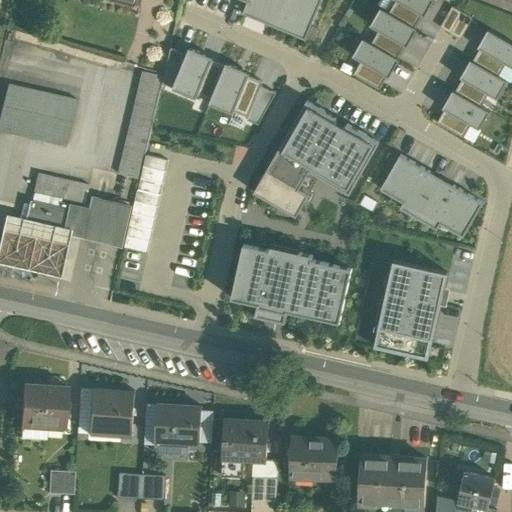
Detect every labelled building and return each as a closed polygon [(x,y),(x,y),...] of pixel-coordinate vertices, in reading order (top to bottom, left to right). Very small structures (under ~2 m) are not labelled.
[(323,0),(239,0),(248,3),(243,14),(306,41),(323,0)] [(396,0),(397,0),(389,14),(415,28),(422,15),(425,17),(434,0),(396,0)] [(454,5),(441,28),(452,34),(464,11),(454,5)] [(379,30),(372,44),(397,59),(405,46),(407,47),(417,29),(415,28),(389,14),(381,9),(371,26),(379,30)] [(464,11),(452,34),(461,39),(474,17),(464,11)] [(481,49),(473,63),(499,77),(506,64),(511,67),(511,44),(488,31),(478,48),(481,49)] [(362,62),(355,75),(380,89),(387,76),(389,78),(399,60),(397,59),(372,44),(363,39),(353,57),(362,62)] [(209,106),(225,68),(212,62),(213,58),(190,48),(187,57),(172,90),(209,106)] [(172,90),(187,57),(169,49),(163,77),(162,85),(172,90)] [(463,79),(456,93),(481,108),(489,95),(497,100),(507,82),(499,77),(473,63),(470,61),(461,78),(463,79)] [(225,68),(209,106),(247,122),(260,91),(263,85),(248,79),(250,74),(227,64),(225,68)] [(117,174),(138,179),(162,85),(163,77),(142,72),(117,174)] [(78,100),(7,84),(0,115),(0,130),(67,146),(78,100)] [(260,91),(247,122),(258,127),(275,97),(260,91)] [(446,111),(438,124),(464,138),(471,125),(480,131),(490,113),(481,108),(456,93),(453,92),(443,110),(446,111)] [(380,142),(306,100),(254,191),(298,216),(311,195),(293,184),(303,167),(350,194),(380,142)] [(485,203),(402,154),(381,190),(403,202),(400,208),(437,230),(441,223),(464,237),(485,203)] [(169,160),(146,155),(125,248),(148,253),(169,160)] [(40,174),(34,202),(60,208),(61,203),(70,205),(83,208),(87,184),(40,174)] [(358,205),(371,213),(377,203),(364,195),(358,205)] [(133,207),(91,198),(89,209),(90,210),(87,219),(88,219),(87,227),(86,227),(83,237),(124,246),(133,207)] [(34,202),(31,201),(26,223),(63,232),(70,205),(61,203),(60,208),(34,202)] [(83,208),(70,205),(63,232),(73,234),(83,237),(86,227),(87,227),(88,219),(87,219),(90,210),(89,209),(83,208)] [(4,243),(0,258),(0,265),(62,280),(67,259),(73,234),(63,232),(26,223),(9,219),(4,243)] [(273,252),(244,245),(232,299),(258,305),(256,313),(255,317),(285,324),(288,311),(340,323),(352,269),(313,261),(314,256),(299,252),(297,261),(273,255),(273,252)] [(450,272),(395,258),(373,349),(428,363),(450,272)] [(65,386),(21,383),(19,423),(45,425),(63,426),(65,386)] [(133,390),(89,387),(86,434),(87,434),(88,429),(119,431),(118,436),(131,437),(133,390)] [(200,406),(156,403),(154,439),(198,442),(200,406)] [(267,422),(224,419),(222,458),(243,459),(252,460),(265,461),(265,460),(267,422)] [(45,425),(19,423),(18,438),(28,438),(45,439),(45,425)] [(338,439),(291,436),(288,477),(335,480),(338,439)] [(426,457),(360,455),(358,503),(424,506),(426,457)] [(243,459),(222,458),(221,476),(242,477),(243,459)] [(265,461),(252,460),(251,477),(276,479),(277,460),(265,460),(265,461)] [(73,471),(48,470),(47,492),(72,494),(73,471)] [(141,475),(117,473),(116,496),(140,497),(141,475)] [(495,479),(464,474),(459,502),(458,504),(489,510),(489,509),(495,479)] [(165,476),(141,475),(140,497),(163,499),(165,476)] [(276,479),(251,477),(250,502),(275,503),(276,479)] [(228,490),(230,505),(245,504),(244,489),(228,490)] [(459,502),(436,497),(435,511),(456,511),(458,504),(459,502)]
